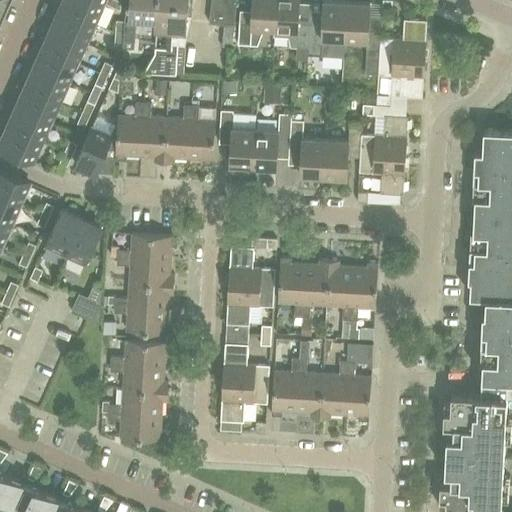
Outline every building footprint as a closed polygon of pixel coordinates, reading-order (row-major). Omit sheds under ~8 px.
[(96,22),(104,2),(98,0),(62,0),(60,6),(96,22)] [(105,0),(105,2),(120,9),(120,0),(105,0)] [(159,0),(130,0),(130,15),(131,15),(131,14),(158,17),(159,0)] [(159,0),(158,17),(158,27),(166,28),(166,34),(156,33),(155,51),(143,71),(176,73),(179,73),(185,43),(191,13),(187,13),(187,0),(159,0)] [(211,0),(209,21),(235,24),(236,0),(211,0)] [(276,28),(277,0),(252,0),(252,10),(241,9),(240,19),(239,43),(251,44),(258,44),(264,27),(276,28)] [(291,46),(310,47),(310,30),(311,23),(298,22),(299,7),(299,0),(277,0),(276,28),(276,35),(289,36),(291,46)] [(310,30),(310,47),(309,54),(329,55),(337,39),(347,40),(349,0),(340,0),(325,0),(324,31),(310,30)] [(369,73),(381,74),(382,56),(383,37),(383,34),(371,34),(371,24),(372,2),(349,0),(347,40),(370,41),(369,73)] [(395,11),(396,2),(385,1),(384,10),(395,11)] [(50,25),(87,42),(96,22),(60,6),(56,14),(55,14),(55,15),(56,15),(54,20),(53,19),(52,21),(53,21),(51,25),(50,25)] [(383,37),(382,56),(426,59),(428,19),(406,18),(405,38),(383,37)] [(116,19),(115,31),(123,32),(124,20),(116,19)] [(124,23),(123,38),(135,39),(136,24),(124,23)] [(234,25),(224,24),(221,45),(232,47),(234,25)] [(78,62),(87,42),(50,25),(50,26),(51,26),(49,31),(48,30),(47,32),(48,32),(46,36),(45,36),(45,37),(46,37),(42,46),(78,62)] [(123,44),(123,32),(115,31),(114,43),(123,44)] [(33,64),(32,65),(69,81),(78,62),(42,46),(38,54),(38,53),(37,54),(38,55),(36,59),(35,59),(35,60),(36,60),(34,65),(33,64)] [(424,97),(426,59),(382,56),(381,74),(402,75),(401,95),(424,97)] [(105,61),(100,71),(107,75),(112,64),(105,61)] [(60,101),(69,81),(32,65),(33,66),(31,70),(30,70),(30,71),(31,71),(29,76),(28,75),(27,76),(28,77),(24,85),(60,101)] [(100,71),(91,91),(98,94),(107,75),(100,71)] [(119,79),(114,76),(109,87),(118,91),(119,79)] [(225,78),(224,92),(237,92),(237,79),(225,78)] [(156,79),(155,93),(166,93),(167,79),(156,79)] [(282,81),(264,80),(263,101),(281,102),(282,81)] [(15,104),(52,121),(60,101),(24,85),(21,93),(20,93),(19,94),(20,94),(19,99),(17,98),(17,99),(18,100),(16,104),(15,104)] [(91,91),(82,111),(90,114),(98,94),(91,91)] [(395,94),(390,94),(381,93),(380,104),(395,105),(395,94)] [(126,153),(140,154),(144,101),(136,100),(135,114),(118,113),(116,158),(126,158),(126,153)] [(151,101),(144,101),(140,154),(154,155),(154,160),(164,160),(167,115),(150,114),(151,101)] [(174,155),(188,156),(191,104),(184,103),(183,116),(167,115),(164,160),(174,161),(174,155)] [(375,103),(366,103),(365,103),(364,113),(374,114),(375,103)] [(10,116),(7,124),(43,141),(52,121),(15,104),(15,105),(16,105),(14,110),(13,109),(12,110),(13,111),(11,115),(10,115),(10,116)] [(213,118),(198,118),(199,104),(191,104),(188,156),(201,157),(201,163),(212,163),(213,118)] [(223,109),(222,133),(234,134),(233,165),(254,166),(256,128),(234,127),(235,109),(223,109)] [(90,114),(82,111),(77,122),(85,125),(90,114)] [(279,136),(291,137),(292,113),(281,112),(280,129),(256,128),(254,166),(278,167),(279,136)] [(302,175),(325,176),(327,138),(304,137),(305,120),(301,120),(302,114),(292,113),(291,137),(291,143),(303,144),(302,175)] [(364,133),(363,147),(362,152),(407,155),(409,116),(387,114),(386,134),(364,133)] [(475,149),(475,153),(469,152),(468,164),(474,164),(473,197),(475,198),(474,213),(511,214),(511,122),(505,122),(504,128),(499,128),(499,122),(488,121),(487,128),(484,127),(483,145),(483,149),(475,149)] [(349,147),(363,147),(364,133),(364,124),(352,123),(351,140),(327,138),(325,176),(348,177),(349,147)] [(0,146),(34,161),(43,141),(7,124),(3,133),(2,132),(2,133),(3,134),(1,138),(0,137),(0,139),(0,140),(0,146)] [(92,125),(75,162),(76,163),(77,163),(96,171),(113,135),(92,125)] [(69,139),(65,150),(72,154),(77,143),(69,139)] [(63,174),(72,154),(65,150),(55,170),(63,174)] [(405,193),(407,155),(362,152),(361,170),(384,172),(383,192),(405,193)] [(30,182),(0,168),(0,193),(21,203),(30,182)] [(369,201),(370,191),(360,191),(360,200),(369,201)] [(0,193),(0,217),(12,223),(21,203),(0,193)] [(46,201),(42,212),(49,215),(54,205),(46,201)] [(65,254),(82,217),(81,217),(61,208),(45,245),(65,254)] [(44,226),(49,215),(42,212),(37,223),(44,226)] [(467,227),(473,227),(473,229),(471,229),(471,233),(465,232),(464,244),(470,244),(469,277),(471,277),(470,294),(486,295),(511,295),(511,214),(474,213),(474,216),(468,215),(467,227)] [(0,241),(3,243),(12,223),(0,217),(0,241)] [(82,217),(65,254),(86,263),(102,226),(82,217),(83,217),(82,217)] [(178,234),(148,233),(132,232),(131,249),(117,248),(117,255),(171,259),(172,245),(177,245),(178,234)] [(278,248),(279,238),(268,237),(268,247),(278,248)] [(24,252),(31,255),(36,244),(29,241),(24,252)] [(233,246),(230,284),(276,286),(277,268),(255,266),(256,247),(233,246)] [(31,255),(24,252),(19,262),(26,266),(31,255)] [(170,273),(171,259),(117,255),(117,263),(130,264),(129,276),(125,276),(126,272),(115,272),(115,279),(175,284),(175,274),(170,273)] [(296,315),(304,315),(307,263),(292,262),(293,256),(283,256),(280,301),(297,302),(296,315)] [(322,264),(307,263),(304,315),(313,315),(314,303),(329,303),(331,258),(322,258),(322,264)] [(350,336),(351,317),(354,265),(340,264),(341,259),(331,258),(329,303),(344,304),(344,317),(343,336),(350,336)] [(360,305),(377,306),(379,261),(369,261),(369,266),(354,265),(351,317),(359,318),(360,305)] [(43,269),(35,266),(30,276),(38,280),(43,269)] [(174,293),(175,284),(115,279),(114,284),(129,284),(128,297),(115,296),(114,303),(168,307),(169,293),(174,293)] [(11,280),(6,291),(14,294),(18,283),(11,280)] [(93,284),(88,296),(100,301),(100,287),(93,284)] [(274,305),(276,286),(230,284),(227,322),(250,324),(252,304),(274,305)] [(9,305),(14,294),(6,291),(2,302),(9,305)] [(479,308),(485,308),(485,310),(483,310),(483,314),(476,314),(476,325),(482,325),(480,359),(483,359),(482,374),(482,377),(508,378),(508,377),(511,377),(511,295),(486,295),(486,297),(480,297),(479,308)] [(167,322),(168,307),(114,303),(114,311),(128,312),(126,329),(171,331),(172,322),(167,322)] [(357,327),(358,319),(351,319),(351,326),(350,336),(359,337),(360,327),(357,327)] [(103,333),(116,333),(116,322),(114,320),(104,320),(103,333)] [(262,333),(272,334),(272,325),(262,325),(262,333)] [(271,343),(272,334),(262,333),(261,342),(271,343)] [(296,410),(301,356),(303,338),(294,337),(292,370),(274,369),(273,397),(272,413),(282,414),(282,409),(296,410)] [(111,362),(165,365),(165,351),(170,352),(171,340),(126,338),(125,355),(111,355),(111,362)] [(225,341),(224,369),(223,380),(268,382),(270,363),(247,361),(248,342),(225,341)] [(339,372),(324,371),(320,416),(330,417),(330,412),(344,413),(348,359),(349,341),(341,341),(339,372)] [(310,357),(301,356),(296,410),(311,411),(310,416),(320,416),(324,371),(309,370),(310,357)] [(356,359),(348,359),(344,413),(359,414),(358,418),(369,419),(371,374),(355,373),(356,359)] [(164,379),(165,365),(111,362),(110,369),(124,370),(123,387),(168,390),(168,380),(164,379)] [(481,385),(481,392),(507,393),(507,395),(511,396),(511,393),(511,386),(511,383),(511,377),(508,377),(508,378),(482,377),(481,385)] [(267,401),(268,382),(223,380),(221,418),(244,420),(245,400),(267,401)] [(108,402),(108,410),(162,413),(163,399),(167,399),(168,390),(123,387),(122,403),(108,402)] [(446,455),(504,458),(506,426),(507,395),(507,393),(481,392),(481,393),(451,392),(450,408),(444,408),(443,424),(447,424),(447,435),(446,455)] [(161,427),(162,413),(108,410),(108,417),(121,418),(120,435),(165,438),(166,428),(161,427)] [(266,432),(265,431),(266,421),(256,421),(255,431),(266,432)] [(504,458),(446,455),(445,470),(444,481),(440,481),(439,496),(446,496),(445,511),(501,511),(503,489),(503,485),(503,484),(504,458)] [(43,467),(34,463),(28,476),(34,479),(43,467)] [(0,498),(14,505),(25,481),(0,470),(0,498)] [(78,483),(69,479),(63,492),(69,494),(78,483)] [(53,511),(60,497),(25,481),(14,505),(26,511),(25,511),(53,511)] [(113,499),(104,494),(98,507),(104,510),(113,499)] [(53,511),(94,511),(60,497),(53,511)]
